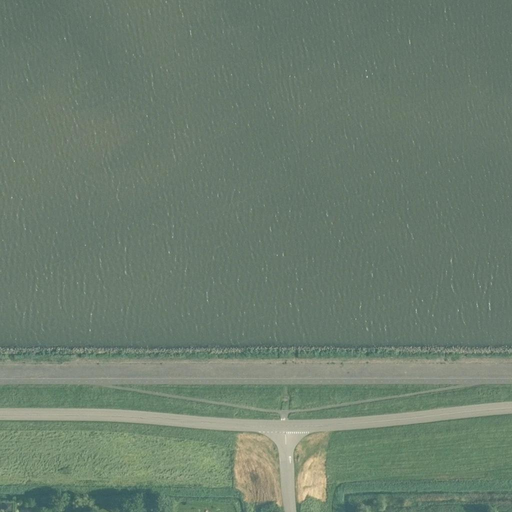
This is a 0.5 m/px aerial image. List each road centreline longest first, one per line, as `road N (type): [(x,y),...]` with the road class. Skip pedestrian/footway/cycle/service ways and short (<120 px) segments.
road 1 (tertiary): [(0,413),(285,425)]
road 2 (tertiary): [(285,425),(511,408)]
